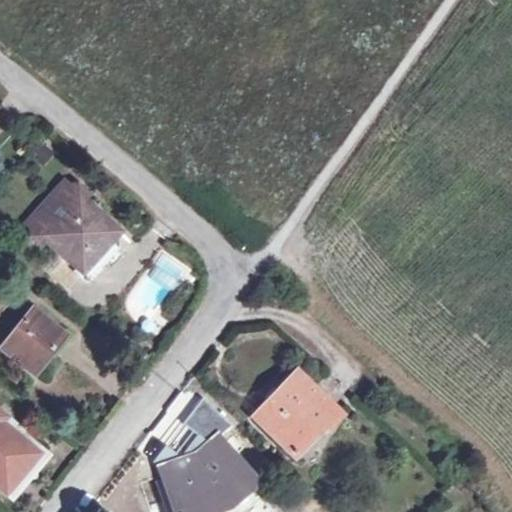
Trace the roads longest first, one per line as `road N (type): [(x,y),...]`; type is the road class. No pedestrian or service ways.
road 1 (residential): [(43,511),(234,267),(0,80)]
road 2 (track): [(234,267),(430,0)]
